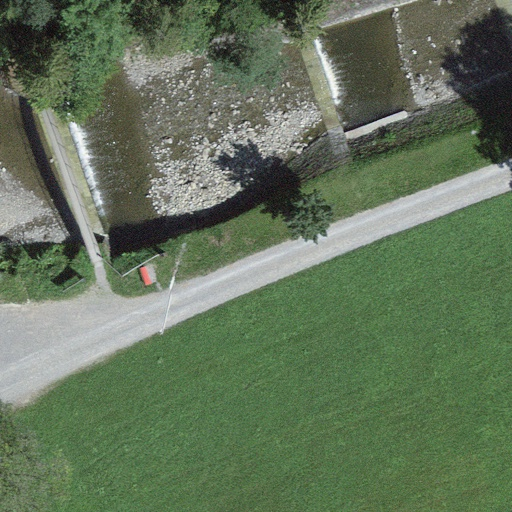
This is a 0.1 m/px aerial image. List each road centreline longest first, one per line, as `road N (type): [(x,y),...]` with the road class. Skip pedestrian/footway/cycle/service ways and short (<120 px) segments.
road 1 (unclassified): [(124,328),(511,173)]
road 2 (track): [(124,328),(0,382)]
